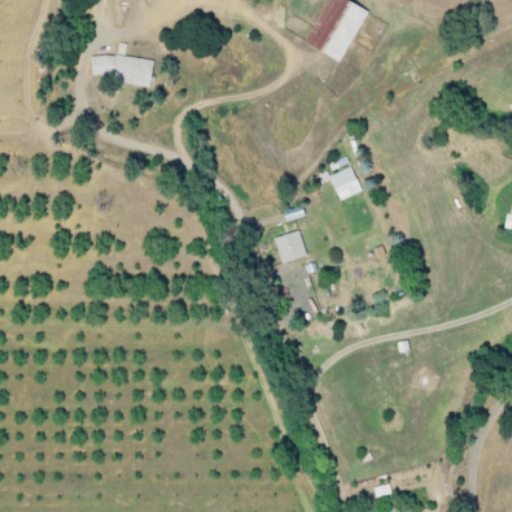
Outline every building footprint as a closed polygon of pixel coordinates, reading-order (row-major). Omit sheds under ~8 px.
[(362,10),(341,0),(322,0),(301,45),(337,62),(362,10)] [(88,54),(85,75),(109,77),(109,83),(146,87),(149,60),(88,54)] [(334,201),(357,193),(348,167),(325,175),(334,201)] [(326,182),(323,173),(310,177),(313,186),(326,182)] [(501,228),(511,228),(511,202),(505,202),(501,228)] [(302,256),(294,231),(269,239),(277,264),(302,256)]
